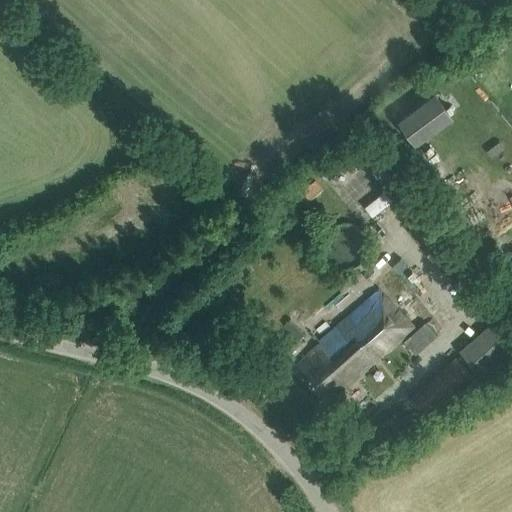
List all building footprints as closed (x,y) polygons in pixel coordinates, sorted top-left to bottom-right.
[(414,145),(453,118),(436,92),(396,119),(414,145)] [(467,171),(482,165),(478,153),(463,158),(467,171)] [(323,169),(306,181),(313,192),(330,180),(323,169)] [(397,196),(378,209),(387,222),(406,209),(397,196)] [(342,222),(335,224),(329,228),(324,234),(322,241),(322,249),(324,256),(329,262),(336,266),(343,268),(351,267),(358,263),(363,258),(366,251),(367,244),(366,237),(362,231),(356,226),(350,223),(342,222)] [(427,254),(470,305),(491,288),(447,236),(427,254)] [(344,274),(324,299),(337,309),(357,284),(344,274)] [(326,399),(352,377),(411,326),(378,287),(317,340),(320,343),(296,365),(326,399)] [(458,349),(485,381),(511,357),(511,331),(498,315),(458,349)] [(425,322),(404,340),(415,353),(436,334),(425,322)] [(426,415),(472,374),(457,356),(410,397),(426,415)]
